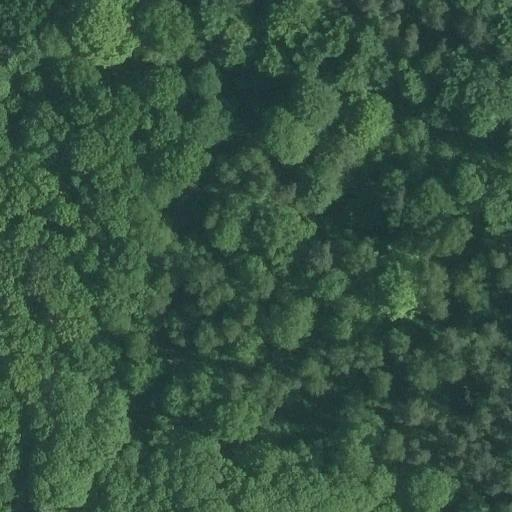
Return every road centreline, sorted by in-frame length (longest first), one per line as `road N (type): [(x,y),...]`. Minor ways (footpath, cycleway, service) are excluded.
road 1 (track): [(59,443),(203,136),(190,22)]
road 2 (track): [(130,0),(511,130)]
road 3 (track): [(0,81),(153,48),(190,22),(198,0)]
